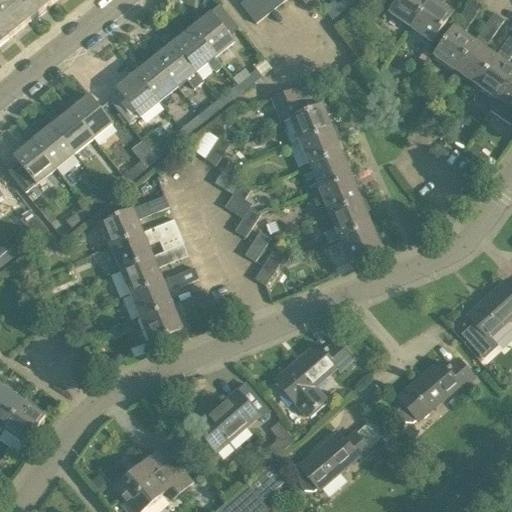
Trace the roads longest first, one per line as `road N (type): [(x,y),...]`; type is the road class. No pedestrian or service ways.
road 1 (residential): [(260,333),(463,242)]
road 2 (residential): [(84,409),(260,333)]
road 3 (residential): [(0,98),(121,0)]
road 4 (residential): [(260,333),(195,195)]
road 5 (unknown): [(356,389),(391,358),(344,296)]
